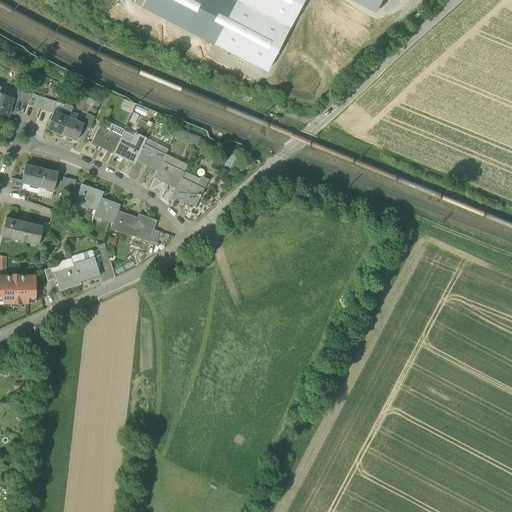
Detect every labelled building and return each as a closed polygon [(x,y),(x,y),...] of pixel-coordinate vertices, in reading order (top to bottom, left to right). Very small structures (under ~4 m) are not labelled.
[(235,0),(144,0),(141,7),(212,44),(235,0)] [(302,0),(235,0),(212,44),(266,72),(302,0)] [(354,0),(377,12),(383,0),(354,0)] [(45,88),(48,81),(39,77),(36,85),(45,88)] [(54,102),(44,98),(39,96),(38,96),(32,94),(32,95),(31,94),(20,91),(16,101),(28,105),(34,107),(40,109),(50,113),(51,111),(54,102)] [(0,113),(7,116),(13,98),(0,93),(0,113)] [(51,111),(53,111),(60,114),(64,105),(55,101),(54,102),(51,111)] [(131,113),(135,105),(124,101),(119,109),(131,113)] [(46,128),(61,135),(68,118),(71,112),(73,106),(68,104),(63,116),(60,114),(53,111),(52,114),(46,128)] [(78,115),(71,112),(68,118),(76,121),(78,115)] [(81,129),(88,132),(95,117),(87,114),(83,124),(81,129)] [(138,116),(132,114),(129,121),(134,124),(138,116)] [(76,121),(68,118),(61,135),(76,141),(81,129),(83,124),(76,121)] [(91,143),(112,154),(120,137),(123,131),(124,130),(109,123),(106,130),(99,127),(91,143)] [(200,139),(177,130),(173,138),(196,147),(200,139)] [(134,136),(123,131),(120,137),(131,143),(134,136)] [(134,136),(131,143),(142,148),(144,144),(147,139),(147,138),(136,133),(134,136)] [(136,161),(142,148),(131,143),(120,137),(112,154),(134,164),(136,161)] [(168,149),(147,139),(144,144),(165,155),(168,149)] [(136,161),(157,171),(162,162),(165,155),(144,144),(142,148),(136,161)] [(187,166),(165,155),(162,162),(184,172),(187,166)] [(221,162),(214,159),(210,167),(216,170),(221,162)] [(257,164),(253,160),(247,165),(251,170),(257,164)] [(154,178),(175,189),(181,178),(183,172),(184,172),(162,162),(157,171),(154,178)] [(23,183),(40,187),(44,169),(26,165),(22,180),(21,183),(23,183)] [(229,171),(222,167),(217,178),(224,181),(229,171)] [(58,172),(44,169),(40,187),(53,190),(56,179),(58,172)] [(199,180),(183,172),(181,178),(196,185),(199,180)] [(10,189),(19,191),(21,183),(22,180),(13,177),(10,189)] [(64,177),(63,181),(56,179),(53,190),(53,192),(59,194),(60,191),(66,192),(73,194),(76,180),(70,179),(64,177)] [(199,180),(196,185),(204,189),(208,180),(203,177),(200,178),(199,180)] [(201,195),(204,189),(196,185),(181,178),(175,189),(172,196),(195,207),(200,197),(201,195)] [(40,187),(23,183),(22,190),(38,194),(40,187)] [(75,203),(96,211),(100,198),(103,192),(82,185),(75,203)] [(40,187),(38,194),(37,196),(51,199),(53,192),(53,190),(40,187)] [(94,216),(112,223),(117,211),(118,207),(119,204),(100,198),(96,211),(94,216)] [(137,218),(117,211),(112,223),(110,229),(132,237),(133,234),(149,239),(150,240),(153,229),(157,221),(139,214),(137,218)] [(38,245),(41,232),(43,226),(42,226),(6,218),(6,217),(1,236),(2,236),(38,245)] [(343,225),(227,262),(232,275),(223,278),(228,293),(238,290),(243,304),(281,291),(284,298),(323,286),(319,274),(355,262),(343,225)] [(149,242),(157,244),(159,232),(153,229),(150,240),(149,239),(149,242)] [(117,240),(108,237),(106,243),(114,247),(117,240)] [(99,249),(103,261),(109,259),(105,247),(99,249)] [(103,261),(99,249),(92,251),(94,257),(96,263),(103,261)] [(73,264),(94,257),(92,251),(92,250),(71,256),(72,258),(73,264)] [(73,264),(74,266),(79,282),(100,276),(96,263),(94,257),(73,264)] [(52,266),(52,267),(54,272),(74,266),(73,264),(72,258),(59,262),(59,264),(52,266)] [(80,285),(79,282),(74,266),(54,272),(56,279),(59,291),(80,285)] [(44,270),(47,281),(56,279),(54,272),(52,267),(44,270)] [(24,304),(28,304),(28,297),(35,297),(35,275),(19,275),(19,274),(12,274),(12,275),(5,275),(0,275),(0,297),(3,297),(3,304),(10,304),(24,304)] [(19,404),(10,402),(9,412),(18,413),(19,404)]
